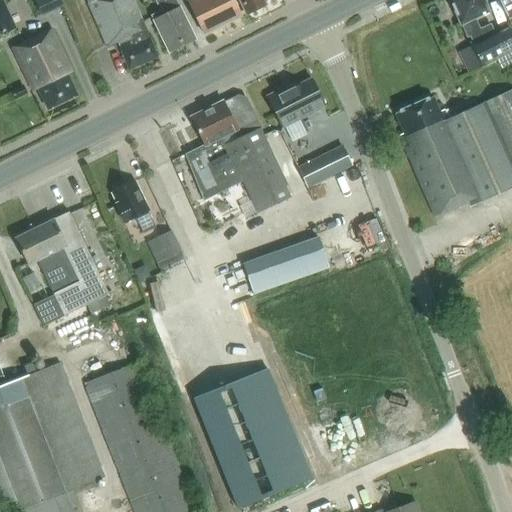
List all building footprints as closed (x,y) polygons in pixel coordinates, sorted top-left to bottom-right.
[(0,0),(0,35),(14,29),(0,0)] [(129,70),(157,57),(148,36),(146,31),(143,22),(133,0),(86,0),(106,47),(119,42),(121,46),(121,52),(129,70)] [(155,0),(158,4),(159,3),(162,9),(151,15),(153,20),(168,51),(195,39),(180,8),(180,7),(176,0),(165,0),(165,1),(164,0),(143,0),(144,2),(147,0),(155,0)] [(188,0),(189,0),(187,1),(204,34),(218,27),(241,16),(233,0),(188,0)] [(261,0),(239,0),(247,14),(264,5),(261,0)] [(511,33),(508,25),(494,32),(490,24),(480,29),(474,18),(489,11),(483,0),(449,0),(461,24),(462,24),(467,36),(470,35),(474,43),(472,44),(482,66),(495,60),(511,51),(511,33)] [(511,0),(498,0),(508,19),(511,17),(511,0)] [(13,48),(32,91),(39,88),(48,107),(75,95),(66,75),(73,72),(54,29),(13,48)] [(511,51),(495,60),(499,70),(511,63),(511,51)] [(283,126),(325,104),(312,77),(287,90),(285,87),(268,96),(283,126)] [(10,91),(15,100),(27,94),(23,85),(10,91)] [(433,96),(395,113),(404,133),(399,135),(435,216),(468,201),(470,206),(511,187),(511,89),(448,118),(443,109),(440,111),(433,96)] [(260,212),(279,203),(291,198),(285,186),(289,184),(258,123),(247,98),(239,96),(225,103),(224,101),(192,117),(205,142),(187,152),(206,201),(244,181),(260,212)] [(342,144),(310,161),(320,180),(352,164),(342,144)] [(116,190),(120,202),(118,203),(126,221),(136,216),(143,232),(157,226),(138,181),(116,190)] [(91,314),(112,303),(106,292),(109,290),(68,210),(16,236),(29,263),(37,258),(54,292),(35,302),(45,323),(85,302),(91,314)] [(160,269),(183,259),(180,252),(171,230),(156,236),(166,259),(157,263),(160,269)] [(318,237),(299,244),(309,274),(328,267),(318,237)] [(0,511),(84,511),(75,488),(107,475),(60,360),(37,369),(33,359),(25,363),(27,370),(4,379),(0,369),(0,511)] [(84,382),(135,511),(193,511),(197,510),(138,360),(84,382)] [(268,369),(194,399),(237,508),(312,477),(268,369)] [(338,465),(412,432),(401,407),(327,440),(338,465)] [(418,511),(415,501),(386,511),(382,511),(382,509),(373,511),(418,511)]
